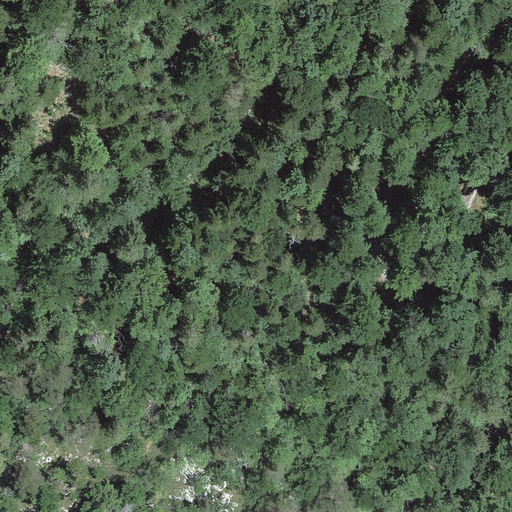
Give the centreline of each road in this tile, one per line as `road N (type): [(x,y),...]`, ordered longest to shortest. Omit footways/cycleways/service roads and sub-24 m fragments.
road 1 (track): [(508,0),(436,97),(373,238),(383,271),(412,284),(438,273),(462,236),(479,170),(511,129)]
road 2 (track): [(0,326),(116,214),(208,161),(277,68),(361,9),(387,0)]
